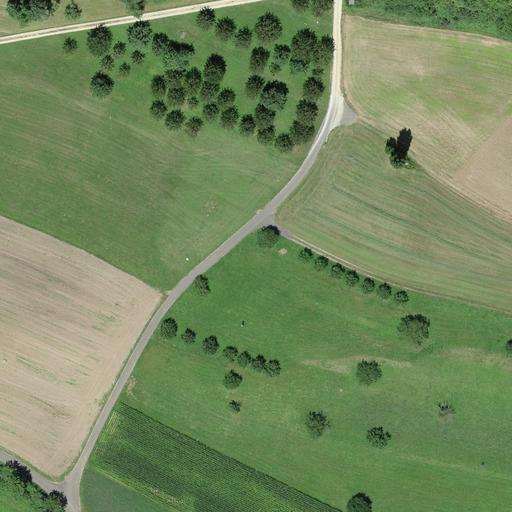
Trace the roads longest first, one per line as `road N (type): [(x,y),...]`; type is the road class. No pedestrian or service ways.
road 1 (track): [(62,502),(160,310),(253,224),(315,148),(334,110),(337,0)]
road 2 (track): [(243,0),(0,42)]
road 3 (track): [(334,110),(511,223)]
